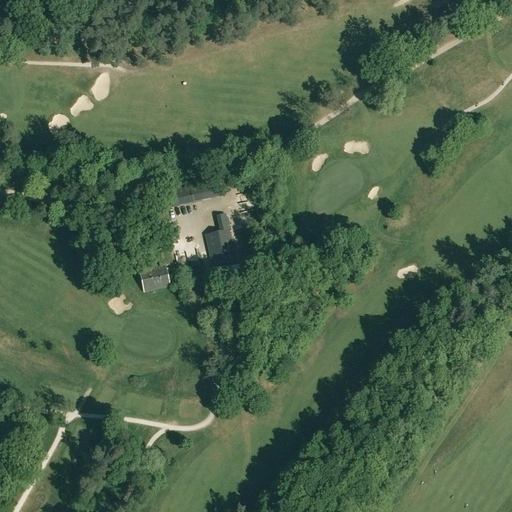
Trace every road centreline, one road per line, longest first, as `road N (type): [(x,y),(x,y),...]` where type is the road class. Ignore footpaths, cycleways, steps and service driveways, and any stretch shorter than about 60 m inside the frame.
road 1 (track): [(191,232),(305,130),(511,8)]
road 2 (track): [(511,301),(364,511)]
road 3 (track): [(170,427),(200,427),(213,410),(224,357),(213,278),(191,232)]
